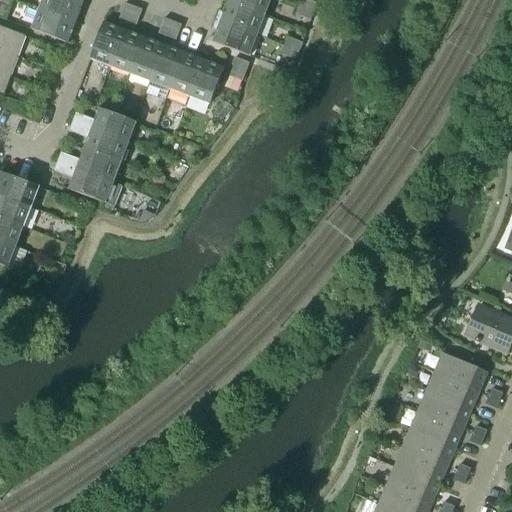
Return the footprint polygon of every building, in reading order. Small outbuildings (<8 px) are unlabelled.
[(76,24),(83,5),(69,0),(42,0),(39,10),(76,24)] [(264,17),(270,0),(228,0),(227,3),(264,17)] [(313,13),(317,5),(304,0),(301,0),(299,8),(313,13)] [(257,37),(264,17),(227,3),(223,14),(218,12),(214,21),(257,37)] [(0,19),(4,21),(9,8),(0,4),(0,19)] [(127,23),(133,8),(124,4),(119,19),(127,23)] [(136,26),(142,11),(133,8),(127,23),(136,26)] [(310,22),(313,13),(299,8),(295,17),(310,22)] [(68,45),(76,24),(39,10),(31,31),(68,45)] [(167,37),(172,23),(163,19),(158,34),(167,37)] [(249,58),(257,37),(214,21),(211,30),(216,32),(212,44),(249,58)] [(110,68),(124,31),(103,23),(89,60),(110,68)] [(175,41),(181,26),(172,23),(167,37),(175,41)] [(0,51),(17,58),(25,37),(0,27),(0,51)] [(130,76),(144,39),(124,31),(110,68),(130,76)] [(299,53),(302,44),(287,38),(284,47),(299,53)] [(150,83),(164,46),(144,39),(130,76),(150,83)] [(169,90),(183,53),(164,46),(150,83),(169,90)] [(295,62),(299,53),(284,47),(280,56),(295,62)] [(0,74),(10,78),(17,58),(0,51),(0,74)] [(188,98),(202,61),(183,53),(169,90),(188,98)] [(246,73),(249,64),(234,59),(231,67),(246,73)] [(210,106),(222,74),(224,69),(202,61),(188,98),(210,106)] [(242,82),(246,73),(231,67),(227,76),(242,82)] [(0,97),(2,99),(10,78),(0,74),(0,97)] [(128,145),(135,124),(98,110),(94,121),(75,114),(72,123),(128,145)] [(120,164),(128,145),(72,123),(68,133),(87,140),(83,150),(120,164)] [(113,184),(120,164),(83,150),(79,161),(60,154),(57,163),(113,184)] [(105,205),(113,184),(57,163),(53,172),(72,179),(68,191),(105,205)] [(0,197),(30,209),(38,188),(1,174),(0,176),(0,197)] [(0,220),(22,229),(30,209),(0,197),(0,220)] [(0,242),(15,248),(22,229),(0,220),(0,242)] [(0,266),(7,269),(15,248),(0,242),(0,266)] [(511,344),(511,322),(478,308),(465,337),(475,341),(474,343),(478,345),(479,343),(506,354),(510,344),(511,344)] [(479,394),(487,374),(441,354),(433,374),(479,394)] [(471,412),(479,394),(433,374),(425,393),(471,412)] [(499,402),(502,395),(491,390),(488,398),(499,402)] [(463,430),(471,412),(425,393),(417,411),(463,430)] [(496,410),(499,402),(488,398),(485,405),(496,410)] [(455,450),(463,430),(417,411),(409,431),(455,450)] [(483,440),(486,432),(475,428),(472,435),(483,440)] [(447,469),(455,450),(409,431),(401,450),(447,469)] [(480,447),(483,440),(472,435),(469,443),(480,447)] [(439,488),(447,469),(401,450),(393,469),(439,488)] [(467,478),(470,470),(459,466),(456,473),(467,478)] [(431,507),(439,488),(393,469),(385,487),(431,507)] [(464,485),(467,478),(456,473),(453,480),(464,485)] [(389,511),(428,511),(431,507),(385,487),(377,507),(389,511)] [(442,511),(452,511),(454,508),(443,503),(440,511),(442,511)]
